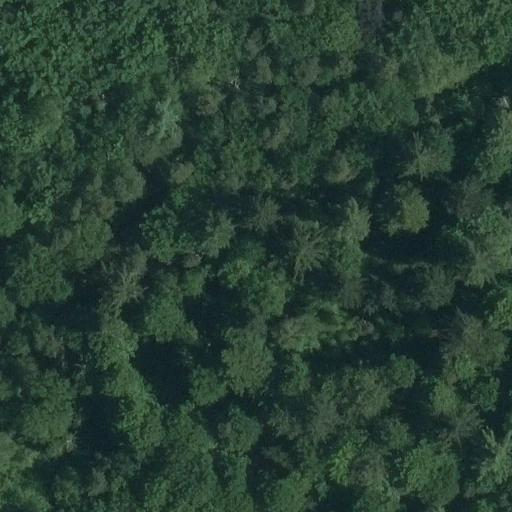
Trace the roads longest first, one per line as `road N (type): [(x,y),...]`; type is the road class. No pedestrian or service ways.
road 1 (track): [(67,255),(511,32)]
road 2 (track): [(67,255),(161,511)]
road 3 (track): [(0,101),(67,255)]
